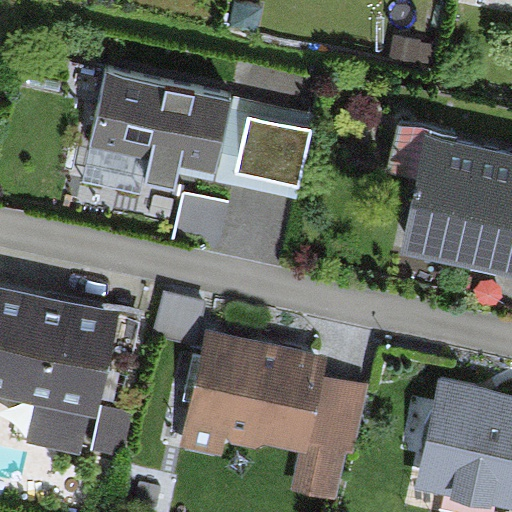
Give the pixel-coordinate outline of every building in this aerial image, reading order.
[(183,165),(231,174),(244,111),(247,95),(107,66),(92,139),(150,151),(146,171),(180,178),(183,165)] [(311,124),(244,111),(231,174),(297,188),(311,124)] [(511,267),(511,147),(433,129),(406,243),(511,267)] [(192,183),(182,235),(287,255),(297,204),(192,183)] [(120,304),(0,281),(0,393),(37,400),(29,441),(81,451),(88,412),(100,414),(120,304)] [(261,436),(305,446),(326,356),(210,328),(183,443),(220,452),(223,437),(258,445),(261,436)] [(511,388),(441,374),(418,482),(511,501),(511,388)]
